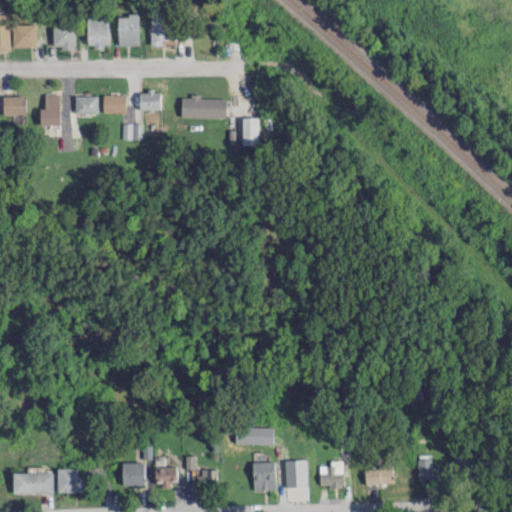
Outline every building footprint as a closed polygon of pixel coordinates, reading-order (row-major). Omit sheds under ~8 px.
[(150,42),(168,42),(168,13),(151,13),(150,42)] [(118,14),(118,44),(139,44),(139,14),(118,14)] [(87,46),(109,45),(109,16),(87,16),(87,46)] [(0,49),(10,49),(9,23),(0,23),(0,49)] [(13,46),(36,45),(36,23),(12,23),(13,46)] [(53,24),(53,47),(75,47),(74,23),(53,24)] [(140,90),(140,108),(160,108),(160,90),(140,90)] [(41,124),(61,123),(60,93),(45,93),(45,107),(40,107),(41,124)] [(181,96),(181,116),(225,117),(226,98),(199,97),(200,93),(190,93),(190,97),(181,96)] [(26,113),(26,94),(3,95),(4,114),(26,113)] [(98,112),(98,94),(75,95),(75,112),(98,112)] [(126,112),(126,94),(103,94),(103,111),(126,112)] [(243,144),(258,143),(258,116),(242,117),(243,144)] [(143,123),(122,122),(122,138),(143,139),(143,123)] [(273,443),(274,426),(236,426),(236,442),(273,443)] [(438,466),(432,466),(431,453),(418,454),(418,479),(438,479),(438,466)] [(453,466),(474,466),(474,453),(453,454),(453,466)] [(186,468),(195,467),(195,455),(186,455),(186,468)] [(306,458),(285,459),(285,486),(307,485),(306,458)] [(320,483),(328,483),(328,487),(343,487),(343,459),(330,460),(330,464),(319,465),(320,483)] [(253,461),(254,489),(276,488),(275,460),(253,461)] [(145,462),(123,461),(122,483),(144,484),(145,462)] [(177,483),(177,466),(155,466),(155,483),(177,483)] [(365,467),(365,483),(393,482),(392,466),(365,467)] [(58,491),(86,490),(86,475),(78,475),(78,467),(57,467),(58,491)] [(217,468),(192,468),(192,485),(217,485),(217,468)] [(13,492),(54,492),(53,471),(13,471),(13,492)]
